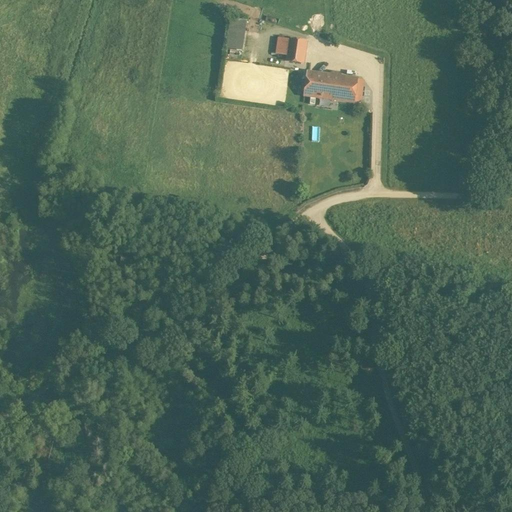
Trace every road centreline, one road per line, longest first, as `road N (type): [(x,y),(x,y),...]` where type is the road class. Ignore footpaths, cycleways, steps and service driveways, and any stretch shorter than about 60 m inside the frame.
road 1 (track): [(0,419),(57,379),(180,331),(224,301),(306,214)]
road 2 (track): [(306,214),(362,265),(377,361),(428,511)]
road 3 (track): [(306,214),(375,193),(511,196)]
